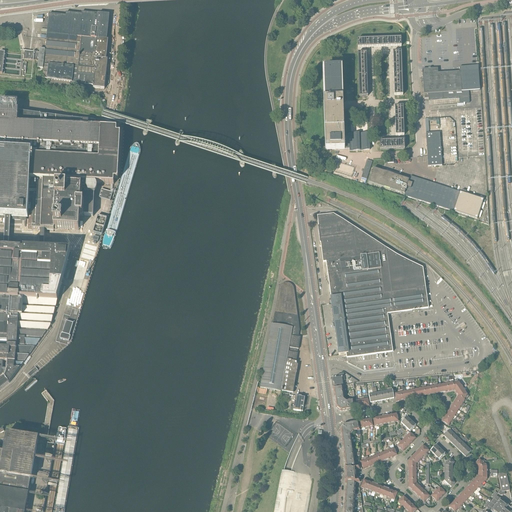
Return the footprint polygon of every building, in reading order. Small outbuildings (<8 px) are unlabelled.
[(25,51),(24,60),(38,61),(38,68),(43,69),(42,78),(70,82),(93,86),(93,88),(105,89),(108,60),(106,60),(107,54),(108,40),(107,40),(109,15),(82,13),(81,15),(66,13),(66,16),(49,14),(45,50),(40,49),(39,53),(25,51)] [(401,38),(357,39),(358,48),(389,47),(401,47),(401,38)] [(401,52),(393,52),(394,96),(403,95),(401,52)] [(366,53),(358,53),(359,97),(368,96),(366,53)] [(427,76),(423,76),(424,95),(428,94),(429,99),(429,100),(446,99),(455,99),(456,99),(459,98),(459,104),(469,103),(469,91),(480,91),(478,66),(459,67),(460,72),(455,72),(438,73),(427,74),(427,76)] [(341,69),(324,70),(326,150),(345,149),(349,149),(349,151),(370,150),(369,134),(349,135),(349,137),(343,137),(341,69)] [(113,181),(117,181),(120,135),(116,135),(117,130),(95,128),(96,123),(18,112),(18,104),(0,102),(0,216),(6,217),(11,217),(27,218),(29,189),(37,189),(37,194),(34,194),(32,230),(41,230),(45,230),(54,231),(54,229),(79,230),(79,216),(93,217),(94,184),(113,185),(113,181)] [(403,106),(395,107),(396,136),(404,136),(403,106)] [(428,167),(439,166),(442,166),(440,133),(439,133),(426,134),(427,156),(428,167)] [(382,141),(380,141),(380,150),(405,149),(404,141),(398,141),(382,141)] [(360,184),(365,186),(372,162),(367,160),(360,184)] [(374,169),(369,183),(404,194),(405,194),(404,196),(477,219),(483,200),(411,176),(409,180),(374,169)] [(99,198),(110,201),(113,193),(102,190),(99,198)] [(331,215),(317,217),(323,263),(327,262),(332,299),(331,299),(338,351),(339,355),(347,354),(347,358),(392,352),(391,346),(393,346),(391,335),(390,335),(387,314),(416,310),(428,308),(423,270),(396,257),(331,215)] [(93,233),(102,235),(107,219),(98,216),(93,233)] [(0,390),(8,384),(9,384),(50,327),(70,252),(44,251),(40,250),(9,248),(4,248),(0,247),(0,390)] [(282,290),(278,314),(275,313),(273,325),(271,325),(261,388),(289,393),(294,364),(296,365),(297,364),(297,363),(297,362),(296,362),(295,362),(300,338),(300,337),(298,337),(299,330),(297,329),(298,324),(296,323),(297,318),(295,317),(296,312),(295,310),(295,306),(294,304),(295,299),(293,298),(294,293),(292,292),(292,291),(292,290),(292,289),(291,288),(291,287),(290,287),(289,286),(288,286),(287,286),(286,286),(285,286),(285,287),(284,287),(283,288),(283,289),(282,289),(282,290)] [(71,337),(70,336),(73,324),(66,321),(62,334),(61,334),(60,339),(69,342),(71,337)] [(31,377),(39,371),(36,367),(28,374),(31,377)] [(334,386),(343,385),(342,381),(345,380),(344,374),(338,374),(339,378),(333,378),(334,386)] [(456,393),(464,388),(462,386),(458,381),(453,382),(453,383),(454,391),(456,393)] [(425,396),(432,395),(430,387),(426,388),(426,386),(423,386),(425,396)] [(458,396),(465,401),(466,401),(469,397),(468,395),(464,388),(456,393),(458,396)] [(455,402),(464,407),(465,405),(463,404),(465,401),(458,396),(455,402)] [(305,398),(295,397),(293,411),(303,412),(305,398)] [(361,398),(363,408),(369,407),(368,399),(364,399),(364,398),(361,398)] [(338,409),(339,409),(346,400),(345,399),(335,401),(335,402),(335,404),(336,404),(336,408),(336,409),(338,409)] [(348,411),(349,410),(347,401),(346,400),(339,409),(340,410),(340,411),(341,412),(345,411),(346,411),(347,411),(348,411)] [(462,409),(464,407),(455,402),(452,407),(459,411),(461,408),(462,409)] [(448,412),(457,417),(459,415),(457,414),(459,411),(452,407),(448,412)] [(445,417),(454,422),(455,420),(457,417),(448,412),(445,417)] [(401,423),(405,427),(411,421),(407,417),(401,423)] [(453,424),(454,422),(445,417),(442,422),(449,426),(451,423),(453,424)] [(411,421),(405,427),(410,432),(416,426),(411,421)] [(352,435),(354,433),(352,423),(351,423),(350,423),(349,423),(349,424),(345,425),(344,425),(343,426),(344,427),(343,428),(352,435)] [(351,436),(352,435),(343,428),(343,429),(342,429),(341,429),(340,430),(341,434),(341,435),(341,436),(342,437),(342,438),(351,436)] [(0,511),(24,511),(28,497),(30,480),(31,480),(38,439),(11,434),(12,431),(8,430),(8,433),(7,433),(6,441),(4,441),(3,439),(1,439),(0,439),(0,511)] [(444,436),(448,440),(454,434),(450,430),(444,436)] [(404,436),(412,443),(416,439),(410,433),(407,436),(406,434),(404,436)] [(452,444),(458,438),(456,436),(454,434),(448,440),(452,444)] [(407,447),(412,443),(404,436),(402,438),(404,439),(401,442),(407,447)] [(452,444),(457,449),(463,443),(458,438),(452,444)] [(407,447),(401,442),(400,440),(398,442),(400,443),(397,446),(400,450),(399,451),(402,453),(407,447)] [(344,451),(353,449),(352,442),(343,444),(343,447),(342,447),(343,449),(344,451)] [(457,449),(461,453),(467,447),(463,443),(457,449)] [(430,451),(434,456),(440,450),(436,445),(430,451)] [(419,450),(426,458),(428,456),(427,454),(429,452),(423,446),(419,450)] [(387,448),(391,458),(397,456),(394,448),(390,449),(390,447),(387,448)] [(467,447),(461,453),(466,457),(471,451),(467,447)] [(386,460),(391,458),(387,448),(385,449),(386,451),(382,453),(386,460)] [(425,459),(426,458),(419,450),(415,454),(421,460),(423,458),(425,459)] [(440,450),(434,456),(439,460),(445,454),(440,450)] [(380,463),(386,460),(382,453),(379,454),(379,452),(376,453),(380,463)] [(375,465),(380,463),(376,453),(374,454),(375,456),(371,457),(375,465)] [(408,461),(419,465),(420,464),(418,463),(421,460),(415,454),(408,461)] [(369,467),(375,465),(371,457),(368,459),(367,457),(365,458),(369,467)] [(363,470),(369,467),(365,458),(363,459),(364,460),(360,462),(363,470)] [(444,468),(452,468),(452,465),(454,463),(450,459),(444,466),(444,468)] [(478,470),(487,466),(484,464),(486,462),(484,460),(482,462),(480,459),(474,465),(478,470)] [(346,470),(356,470),(360,470),(362,469),(361,467),(360,467),(356,467),(355,461),(345,463),(346,467),(345,467),(345,470),(346,470)] [(408,471),(417,471),(419,471),(419,465),(408,461),(408,471)] [(502,493),(510,491),(506,473),(498,475),(502,493)] [(478,477),(484,483),(487,479),(487,474),(478,474),(478,477)] [(474,481),(482,488),(484,486),(482,485),(484,483),(478,477),(474,481)] [(409,487),(417,483),(417,480),(419,480),(419,479),(408,479),(409,487)] [(346,488),(356,489),(356,484),(360,483),(361,483),(362,481),(360,481),(359,480),(356,480),(346,480),(346,481),(345,481),(345,484),(346,484),(346,488)] [(363,491),(366,492),(369,482),(364,480),(361,488),(364,489),(363,491)] [(480,490),(482,488),(474,481),(470,485),(476,491),(479,489),(480,490)] [(369,491),(372,492),(375,485),(369,482),(366,492),(368,493),(369,491)] [(415,494),(421,488),(419,486),(420,484),(418,482),(417,483),(409,487),(415,494)] [(375,496),(377,496),(381,487),(375,485),(372,492),(375,494),(375,496)] [(466,490),(473,497),(475,495),(474,494),(476,491),(470,485),(466,490)] [(380,495),(383,497),(386,489),(381,487),(377,496),(379,497),(380,495)] [(430,487),(427,490),(420,498),(424,502),(430,496),(427,494),(430,491),(430,487)] [(441,498),(434,490),(430,487),(430,491),(433,494),(431,496),(437,502),(441,498)] [(434,490),(441,498),(445,493),(439,487),(437,490),(435,489),(434,490)] [(415,494),(420,498),(427,490),(425,489),(424,490),(421,488),(415,494)] [(386,500),(388,501),(392,491),(386,489),(383,497),(386,498),(386,500)] [(472,499),(473,497),(466,490),(462,494),(468,500),(471,497),(472,499)] [(392,491),(388,501),(390,502),(391,500),(395,501),(398,493),(392,491)] [(458,498),(464,504),(466,502),(468,503),(469,501),(468,500),(462,494),(458,498)] [(511,511),(511,508),(511,509),(496,496),(486,508),(487,509),(484,511),(511,511)] [(401,509),(402,507),(408,501),(404,497),(398,503),(400,505),(399,507),(401,509)] [(453,503),(461,510),(463,508),(461,507),(464,504),(458,498),(453,503)] [(403,511),(404,511),(406,511),(413,505),(408,501),(402,507),(405,510),(403,511)] [(459,511),(461,510),(453,503),(449,507),(451,509),(450,510),(451,511),(453,511),(454,511),(453,511),(456,511),(458,510),(459,511)]
